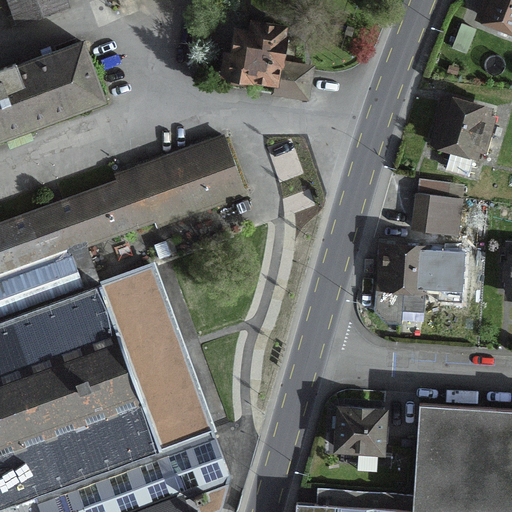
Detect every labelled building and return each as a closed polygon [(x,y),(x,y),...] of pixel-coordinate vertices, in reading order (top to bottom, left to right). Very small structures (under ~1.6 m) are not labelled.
[(9,0),(18,23),(66,5),(63,0),(9,0)] [(511,0),(487,0),(481,16),(511,28),(511,0)] [(301,89),(305,67),(282,63),(286,37),(284,36),(285,26),(248,21),(249,11),(213,5),(206,50),(221,52),(218,74),(233,77),(233,81),(246,83),(247,79),(301,89)] [(479,32),(467,27),(460,47),(471,51),(479,32)] [(29,131),(27,126),(103,98),(82,41),(17,65),(15,62),(0,68),(0,136),(6,134),(8,140),(29,131)] [(466,174),(469,172),(476,149),(484,152),(494,117),(486,114),(487,111),(448,100),(436,142),(452,146),(447,166),(449,169),(466,174)] [(0,275),(69,250),(71,256),(88,250),(86,244),(156,218),(158,224),(245,193),(223,135),(137,167),(139,173),(0,223),(0,275)] [(417,192),(447,196),(449,182),(419,178),(417,192)] [(457,197),(447,196),(417,192),(412,228),(453,233),(457,197)] [(400,307),(422,309),(423,288),(423,285),(429,281),(429,274),(424,269),(426,249),(386,246),(385,253),(379,253),(378,267),(381,267),(380,282),(384,287),(384,293),(379,293),(378,308),(388,319),(399,320),(400,307)] [(0,511),(146,511),(181,500),(185,511),(206,511),(220,507),(229,475),(152,264),(100,283),(88,250),(71,256),(69,250),(0,275),(0,511)] [(511,511),(511,407),(419,402),(413,493),(336,488),(335,504),(296,501),(295,511),(511,511)] [(383,412),(340,409),(338,447),(381,450),(383,412)] [(185,511),(181,500),(146,511),(185,511)]
